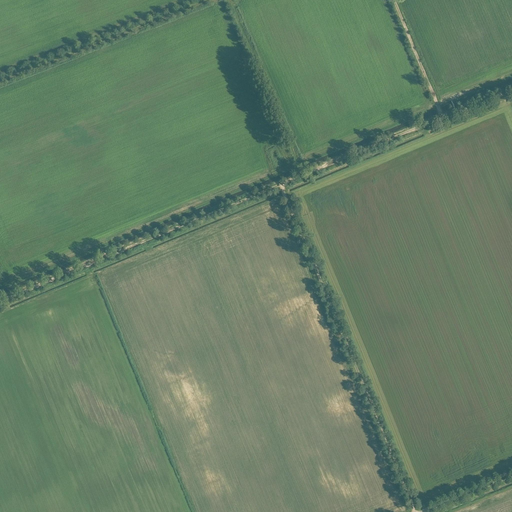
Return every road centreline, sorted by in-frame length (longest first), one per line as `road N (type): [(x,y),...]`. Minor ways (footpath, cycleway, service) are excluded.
road 1 (track): [(415,511),(280,184)]
road 2 (track): [(280,184),(0,300)]
road 3 (track): [(0,80),(207,0)]
road 4 (track): [(443,118),(280,184)]
road 5 (track): [(392,0),(443,118)]
